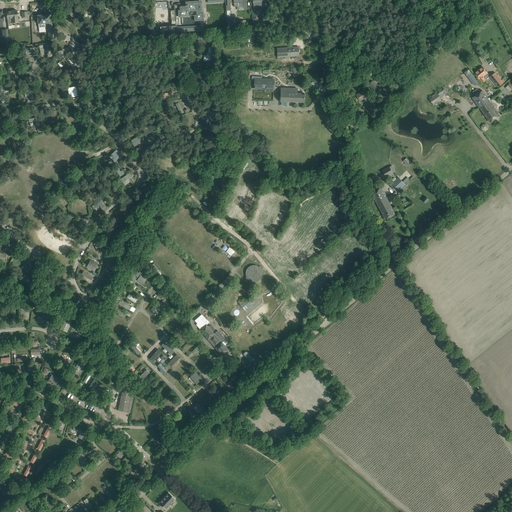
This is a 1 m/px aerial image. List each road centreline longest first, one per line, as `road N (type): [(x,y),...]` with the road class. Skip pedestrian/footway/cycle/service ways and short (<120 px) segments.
road 1 (unclassified): [(114,511),(398,258)]
road 2 (unknown): [(68,282),(97,223),(140,181),(138,172),(81,99),(0,109)]
road 3 (unclassified): [(398,258),(357,171),(313,0)]
road 4 (unclassified): [(398,258),(511,165)]
